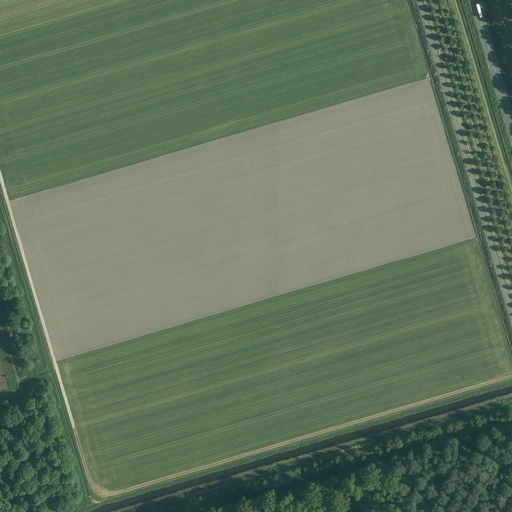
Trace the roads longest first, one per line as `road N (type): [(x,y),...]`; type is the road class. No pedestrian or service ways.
road 1 (track): [(200,511),(511,418)]
road 2 (unclassified): [(511,311),(419,0)]
road 3 (trunk): [(511,125),(475,0)]
